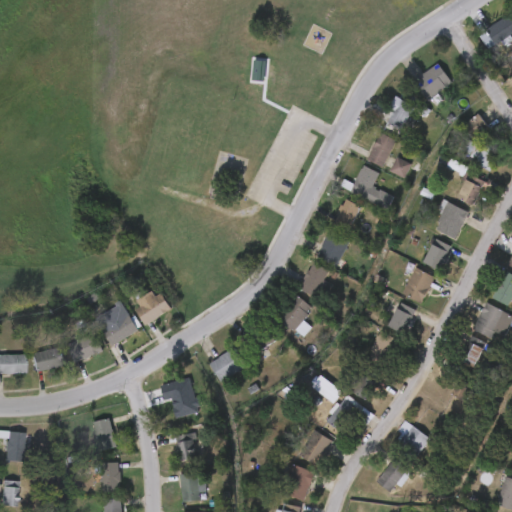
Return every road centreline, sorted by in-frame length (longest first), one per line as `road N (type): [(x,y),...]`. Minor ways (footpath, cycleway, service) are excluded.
road 1 (tertiary): [(0,412),(86,398),(245,304),(279,264),(392,54),(479,0)]
road 2 (residential): [(337,511),(412,390),(511,197)]
road 3 (residential): [(128,376),(152,465),(153,511)]
